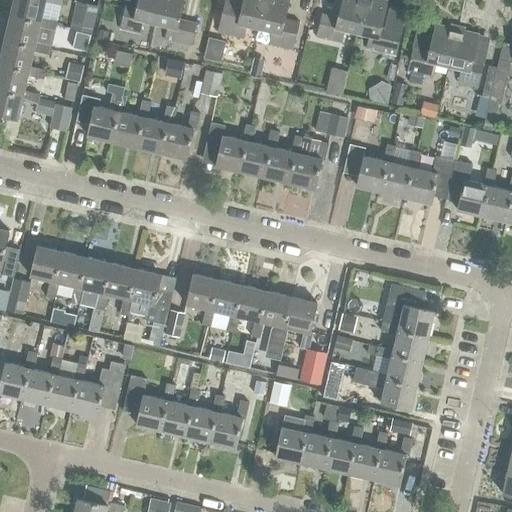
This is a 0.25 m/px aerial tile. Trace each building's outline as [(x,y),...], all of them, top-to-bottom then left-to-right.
[(13,0),(10,14),(40,21),(41,17),(45,2),(61,6),(61,0),(13,0)] [(139,34),(142,22),(154,24),(160,0),(136,0),(135,9),(124,6),(119,30),(139,34)] [(167,27),(164,40),(191,46),(196,25),(178,21),(183,0),(160,0),(154,24),(167,27)] [(243,39),(246,27),(259,29),(265,0),(242,0),(242,2),(233,0),(224,0),(217,33),(243,39)] [(265,0),(259,29),(271,32),(268,45),(292,51),(298,23),(284,20),(288,0),(265,0)] [(316,38),(341,44),(344,31),(356,34),(364,0),(341,0),(338,15),(322,11),(316,38)] [(369,37),(366,49),(395,56),(402,29),(382,24),(387,0),(386,0),(386,1),(381,0),(364,0),(356,34),(369,37)] [(69,28),(91,33),(97,7),(76,1),(69,28)] [(10,14),(4,39),(34,46),(35,42),(39,26),(55,30),(57,21),(41,17),(40,21),(10,14)] [(432,77),(435,64),(447,67),(457,27),(450,25),(449,28),(435,25),(436,22),(435,22),(429,48),(413,44),(407,71),(432,77)] [(460,70),(457,83),(478,87),(483,64),(472,62),(479,32),(477,31),(477,34),(463,31),(463,28),(457,27),(447,67),(460,70)] [(105,41),(107,31),(98,29),(95,38),(105,41)] [(72,47),(71,48),(86,52),(90,35),(87,34),(75,32),(72,47)] [(4,39),(0,55),(0,63),(29,70),(30,67),(33,51),(49,55),(51,49),(51,46),(35,42),(34,46),(4,39)] [(220,62),(224,42),(209,39),(204,59),(220,62)] [(496,68),(490,91),(489,99),(500,102),(509,62),(511,62),(511,45),(502,43),(497,64),(496,68)] [(116,52),(113,66),(128,69),(131,56),(116,52)] [(264,61),(252,58),(248,75),(259,78),(264,61)] [(180,74),(182,62),(167,59),(164,70),(180,74)] [(0,63),(0,89),(23,95),(24,91),(27,76),(44,80),(46,70),(30,67),(29,70),(0,63)] [(83,67),(71,64),(67,80),(79,82),(83,67)] [(484,90),(490,91),(496,68),(489,66),(484,90)] [(200,94),(217,97),(222,74),(205,71),(200,94)] [(422,75),(411,73),(408,83),(420,85),(422,75)] [(78,84),(68,82),(64,99),(74,102),(78,84)] [(111,142),(119,112),(122,113),(126,97),(122,96),(124,88),(108,84),(106,92),(112,93),(108,109),(98,107),(100,99),(82,95),(75,121),(89,124),(86,136),(111,142)] [(373,92),(370,104),(385,107),(389,90),(379,88),(373,92)] [(395,88),(391,104),(401,106),(405,91),(395,88)] [(23,95),(0,89),(0,116),(17,120),(22,100),(38,104),(40,95),(24,91),(23,95)] [(111,142),(136,148),(143,117),(147,118),(151,102),(142,100),(138,116),(122,113),(119,112),(111,142)] [(49,127),(66,132),(72,108),(54,104),(49,127)] [(427,117),(435,119),(438,107),(430,105),(427,117)] [(136,148),(161,153),(168,123),(171,124),(175,108),(166,106),(162,122),(147,118),(143,117),(136,148)] [(373,119),(375,110),(358,106),(356,115),(373,119)] [(168,123),(161,153),(186,159),(193,130),(196,131),(200,114),(191,112),(187,128),(171,124),(168,123)] [(319,112),(315,132),(342,138),(347,119),(319,112)] [(495,115),(486,113),(482,128),(492,131),(495,115)] [(410,115),(408,123),(422,126),(424,118),(410,115)] [(215,166),(240,172),(247,142),(251,143),(255,127),(245,124),(242,140),(222,136),(225,126),(211,123),(205,148),(218,151),(215,166)] [(459,139),(461,130),(449,127),(447,136),(459,139)] [(464,127),(460,144),(470,147),(474,129),(464,127)] [(240,172),(265,178),(272,148),(275,148),(279,132),(270,130),(266,146),(251,143),(247,142),(240,172)] [(265,178),(268,178),(290,184),(297,153),(300,154),(304,138),(295,136),(291,152),(275,148),(272,148),(265,178)] [(290,184),(292,184),(314,189),(321,160),(324,161),(328,144),(319,142),(315,158),(300,154),(297,153),(290,184)] [(355,186),(380,192),(388,162),(391,163),(395,147),(386,145),(382,161),(363,156),(357,179),(355,186)] [(364,151),(348,147),(342,175),(357,179),(363,156),(364,151)] [(380,192),(405,198),(412,168),(416,169),(420,153),(411,150),(407,166),(391,163),(388,162),(380,192)] [(444,199),(445,200),(454,161),(435,156),(431,172),(416,169),(412,168),(405,198),(430,204),(433,192),(445,195),(444,199)] [(445,200),(446,200),(447,195),(452,196),(459,198),(456,210),(481,216),(488,186),(492,187),(496,171),(487,169),(483,185),(468,181),(472,165),(454,161),(445,200)] [(481,216),(506,222),(511,196),(511,174),(508,190),(492,187),(488,186),(481,216)] [(8,231),(0,229),(0,278),(1,278),(2,275),(13,277),(19,250),(5,247),(8,231)] [(54,299),(58,283),(54,283),(61,252),(36,246),(29,277),(49,281),(45,297),(54,299)] [(79,305),(83,289),(79,288),(86,258),(61,252),(54,283),(58,283),(74,287),(70,303),(79,305)] [(104,311),(107,295),(104,294),(111,263),(86,258),(79,288),(83,289),(98,293),(95,308),(93,308),(88,331),(98,333),(103,311),(104,311)] [(104,294),(107,295),(123,298),(119,314),(128,316),(129,312),(132,300),(128,300),(135,269),(111,263),(104,294)] [(132,300),(129,312),(145,315),(144,320),(153,322),(165,325),(171,294),(157,291),(160,275),(135,269),(128,300),(132,300)] [(210,328),(214,311),(210,311),(217,280),(192,274),(185,305),(205,310),(201,325),(210,328)] [(6,310),(24,314),(31,283),(13,279),(10,295),(6,310)] [(235,333),(239,317),(235,316),(242,286),(217,280),(210,311),(214,311),(229,315),(226,331),(235,333)] [(433,311),(420,308),(424,292),(391,284),(382,322),(398,325),(397,329),(427,336),(433,311)] [(260,339),(263,323),(259,322),(266,291),(242,286),(235,316),(239,317),(254,321),(250,337),(260,339)] [(0,308),(6,310),(10,295),(0,291),(0,308)] [(259,322),(263,323),(274,325),(267,354),(281,358),(284,344),(288,328),(284,328),(291,297),(266,291),(259,322)] [(284,328),(288,328),(303,332),(300,348),(306,350),(309,350),(313,333),(310,332),(316,303),(291,297),(284,328)] [(51,309),(49,321),(60,324),(73,327),(75,316),(62,313),(63,311),(51,309)] [(165,334),(179,338),(185,313),(170,310),(165,334)] [(343,315),(339,330),(350,333),(353,317),(343,315)] [(165,325),(153,322),(148,345),(159,348),(165,325)] [(396,335),(392,350),(391,354),(422,361),(427,336),(397,329),(398,325),(382,322),(380,331),(396,335)] [(127,324),(123,339),(140,343),(144,328),(127,324)] [(336,339),(334,349),(346,351),(348,342),(336,339)] [(246,343),(242,357),(251,359),(255,346),(246,343)] [(120,360),(130,361),(133,346),(123,345),(120,360)] [(422,361),(391,354),(392,350),(376,346),(376,347),(368,345),(366,354),(390,359),(386,374),(386,378),(416,385),(422,361)] [(224,352),(211,350),(209,359),(221,362),(224,352)] [(301,373),(299,380),(319,385),(326,354),(309,350),(306,350),(301,373)] [(0,381),(0,393),(22,399),(29,369),(33,370),(37,354),(28,352),(24,367),(4,363),(0,381)] [(232,365),(249,369),(251,359),(242,357),(234,355),(232,365)] [(22,399),(47,405),(54,374),(58,375),(62,359),(52,357),(49,373),(33,370),(29,369),(22,399)] [(337,400),(345,365),(331,361),(323,397),(337,400)] [(79,380),(72,410),(97,416),(99,407),(115,410),(125,365),(110,362),(108,370),(101,369),(98,385),(82,381),(79,380)] [(79,380),(82,381),(86,365),(77,363),(73,379),(58,375),(54,374),(47,405),(72,410),(79,380)] [(278,367),(276,375),(299,380),(301,373),(278,367)] [(410,411),(416,385),(386,378),(386,374),(355,367),(352,382),(383,390),(380,403),(410,411)] [(142,395),(146,379),(131,375),(132,374),(131,374),(124,405),(139,409),(142,395)] [(270,384),(256,381),(252,394),(268,398),(270,384)] [(269,402),(287,406),(291,386),(272,383),(269,402)] [(135,425),(160,431),(168,401),(171,402),(175,386),(166,384),(162,400),(142,395),(139,409),(135,425)] [(160,431),(185,437),(192,407),(196,407),(200,391),(190,389),(187,405),(171,402),(168,401),(160,431)] [(185,437),(188,437),(210,443),(217,412),(220,413),(224,397),(215,395),(211,411),(196,407),(192,407),(185,437)] [(236,417),(220,413),(217,412),(210,443),(235,448),(236,445),(242,419),(245,420),(249,403),(239,401),(236,417)] [(334,422),(337,407),(325,404),(322,420),(329,421),(334,422)] [(347,421),(349,409),(338,407),(336,418),(347,421)] [(360,425),(362,415),(354,413),(351,423),(360,425)] [(274,457),(300,463),(306,433),(310,434),(314,418),(305,416),(304,419),(284,415),(275,455),(274,457)] [(409,436),(411,424),(392,419),(389,431),(409,436)] [(300,463),(324,469),(331,438),(335,439),(338,423),(334,422),(329,421),(326,437),(310,434),(306,433),(300,463)] [(324,469),(349,474),(356,444),(359,445),(363,429),(354,427),(350,443),(335,439),(331,438),(324,469)] [(349,474),(373,480),(380,449),(384,450),(387,434),(378,432),(375,448),(359,445),(356,444),(349,474)] [(380,449),(373,480),(399,485),(405,456),(408,457),(412,440),(403,437),(399,454),(384,450),(380,449)] [(511,470),(507,469),(501,494),(511,496),(511,470)] [(141,499),(142,494),(120,489),(119,494),(141,499)] [(77,498),(73,511),(105,511),(106,511),(109,511),(122,511),(124,506),(107,502),(106,505),(77,498)] [(166,511),(169,503),(153,499),(150,511),(166,511)] [(201,511),(202,509),(178,503),(176,511),(201,511)]
